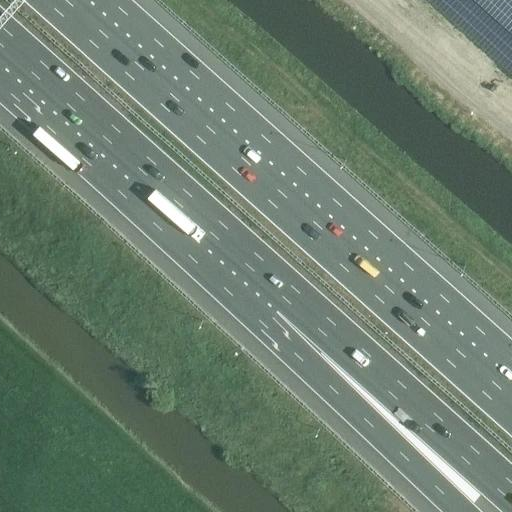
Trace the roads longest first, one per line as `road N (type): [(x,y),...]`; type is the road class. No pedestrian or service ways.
road 1 (motorway): [(511,395),(69,0)]
road 2 (motorway): [(0,50),(282,302)]
road 3 (motorway): [(282,302),(511,504)]
road 4 (motorway): [(282,302),(472,511)]
